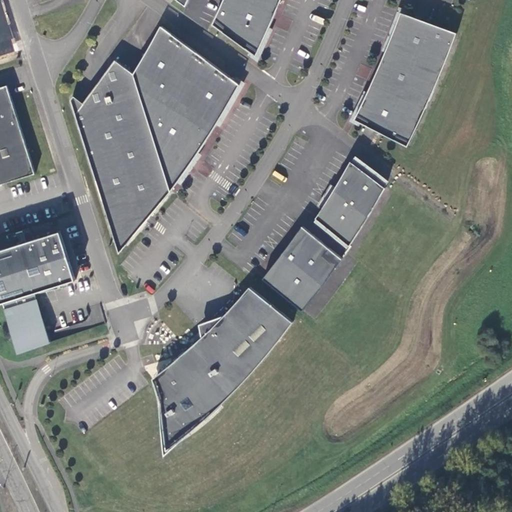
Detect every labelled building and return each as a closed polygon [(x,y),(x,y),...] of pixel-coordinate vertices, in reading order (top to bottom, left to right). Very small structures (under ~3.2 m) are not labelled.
[(225,0),(214,27),(250,54),(248,56),(258,63),(262,57),(274,31),(272,28),(283,0),(225,0)] [(430,25),(403,15),(393,41),(392,41),(390,44),(384,61),(377,76),(368,94),(366,93),(357,110),(350,123),(354,125),(360,128),(361,125),(364,127),(380,134),(410,150),(422,126),(433,101),(444,75),(445,75),(453,54),(452,53),(459,36),(430,25)] [(162,27),(135,75),(116,61),(84,105),(74,98),(71,102),(116,243),(120,256),(142,230),(145,231),(150,225),(153,221),(155,218),(158,216),(156,213),(172,195),(176,188),(179,184),(182,186),(196,165),(202,156),(199,154),(218,126),(221,127),(245,84),(242,82),(237,78),(235,81),(225,74),(221,71),(162,27)] [(366,78),(370,68),(362,65),(358,74),(366,78)] [(11,96),(8,86),(0,88),(0,186),(36,176),(11,96)] [(388,191),(353,164),(345,177),(338,189),(332,185),(320,205),(325,209),(316,224),(350,251),(363,230),(377,207),(388,191)] [(343,256),(303,224),(297,233),(289,243),(281,255),(272,266),(263,277),(304,310),(314,297),(322,286),(331,275),(339,264),(338,263),(343,256)] [(0,246),(0,303),(4,302),(37,292),(77,279),(59,228),(0,246)] [(248,287),(224,314),(208,331),(202,336),(193,343),(189,357),(171,362),(170,364),(153,377),(161,400),(165,452),(185,434),(195,427),(205,419),(214,411),(226,400),(237,388),(248,376),(269,351),(294,321),(250,285),(248,287)] [(37,292),(4,302),(21,353),(53,343),(46,320),(37,292)] [(208,331),(224,314),(199,323),(202,336),(208,331)] [(190,347),(171,362),(189,357),(193,343),(190,347)]
